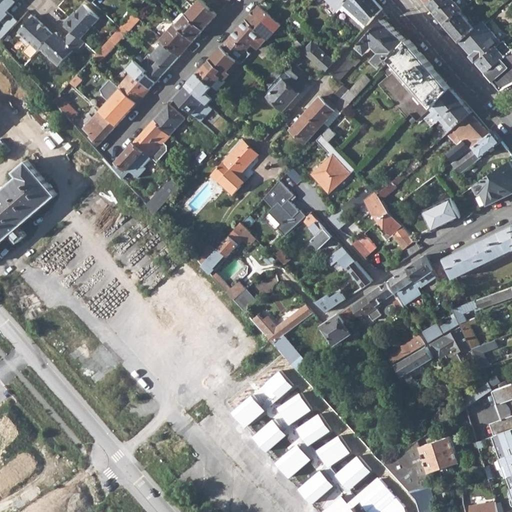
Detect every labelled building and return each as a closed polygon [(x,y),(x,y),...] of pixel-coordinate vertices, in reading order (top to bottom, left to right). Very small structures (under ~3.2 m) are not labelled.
[(0,39),(17,21),(11,16),(6,11),(16,0),(15,0),(0,0),(0,21),(3,25),(0,28),(0,39)] [(201,0),(189,14),(205,28),(218,14),(202,0),(201,0)] [(325,0),(337,12),(341,7),(347,0),(325,0)] [(347,0),(341,7),(366,28),(380,12),(383,8),(376,0),(347,0)] [(463,9),(455,0),(431,0),(428,3),(446,23),(461,10),(463,9)] [(70,31),(79,39),(98,18),(82,4),(69,19),(68,17),(62,24),(70,31)] [(271,27),(277,21),(259,5),(246,19),(261,33),(266,37),(268,40),(276,31),(271,27)] [(183,20),(179,24),(195,39),(205,28),(189,14),(185,10),(180,16),(183,20)] [(446,23),(461,40),(476,27),(461,10),(446,23)] [(293,15),(303,24),(304,22),(304,18),(296,11),(293,15)] [(122,25),(128,30),(135,23),(140,17),(134,12),(122,25)] [(17,31),(38,50),(39,48),(53,34),(32,15),(17,31)] [(246,19),(223,45),(238,59),(241,62),(242,63),(251,53),(247,49),(252,43),(257,47),(266,37),(261,33),(246,19)] [(377,58),(384,65),(407,40),(384,19),(361,44),(369,51),(376,44),(379,44),(379,46),(381,48),(384,48),(383,52),(377,58)] [(461,40),(479,61),(501,41),(483,21),(476,27),(461,40)] [(162,37),(181,55),(195,39),(179,24),(176,22),(162,37)] [(111,38),(116,43),(125,34),(132,40),(135,36),(128,30),(122,25),(111,38)] [(53,34),(39,48),(59,66),(73,50),(75,52),(83,43),(79,39),(70,31),(64,38),(60,37),(54,32),(53,34)] [(157,59),(168,69),(181,55),(162,37),(159,40),(161,42),(152,52),(151,53),(157,59)] [(303,50),(326,71),(330,68),(336,61),(320,47),(323,44),(315,37),(303,50)] [(94,56),(100,61),(116,43),(111,38),(96,55),(94,56)] [(411,114),(418,121),(429,111),(435,105),(452,88),(409,38),(407,40),(384,65),(381,69),(388,77),(379,84),(408,118),(411,114)] [(509,52),(505,48),(502,51),(499,48),(503,44),(501,41),(479,61),(487,71),(509,52)] [(223,45),(199,71),(215,85),(216,87),(219,89),(227,81),(225,79),(241,62),(238,59),(223,45)] [(487,71),(502,87),(511,82),(511,49),(509,52),(487,71)] [(151,53),(144,62),(149,67),(157,59),(151,53)] [(334,74),(340,79),(354,64),(355,66),(361,60),(353,53),(334,74)] [(168,69),(157,59),(149,67),(144,62),(137,56),(134,59),(157,81),(168,69)] [(293,61),(299,66),(302,62),(297,57),(293,61)] [(157,81),(134,59),(127,67),(132,72),(119,85),(122,88),(129,94),(138,102),(157,81)] [(266,84),(270,87),(280,75),(284,71),(286,69),(293,61),(290,60),(289,61),(287,60),(266,84)] [(285,110),(300,93),(299,92),(305,86),(297,79),(304,71),(299,66),(293,61),(286,69),(294,77),(288,83),(286,81),(284,79),(280,75),(270,87),(266,92),(270,95),(269,96),(285,110)] [(207,93),(215,85),(199,71),(191,80),(195,84),(192,87),(193,89),(209,104),(213,99),(207,93)] [(280,75),(284,79),(286,81),(290,77),(284,71),(280,75)] [(351,89),(358,95),(372,80),(365,74),(351,89)] [(96,104),(102,109),(122,88),(119,85),(116,82),(96,104)] [(185,87),(176,97),(187,108),(193,113),(202,104),(209,111),(201,120),(209,128),(221,115),(209,104),(193,89),(189,85),(187,88),(185,87)] [(307,112),(322,126),(338,108),(343,111),(357,96),(345,85),(337,93),(342,98),(336,105),(332,101),(329,104),(321,96),(307,112)] [(129,94),(122,88),(102,109),(107,114),(118,124),(138,102),(129,94)] [(435,105),(429,111),(438,121),(446,114),(462,100),(452,88),(435,105)] [(58,104),(79,127),(84,121),(85,119),(65,97),(58,104)] [(462,100),(446,114),(456,125),(470,113),(472,112),(462,100)] [(98,113),(102,109),(96,104),(94,102),(91,106),(98,113)] [(156,119),(171,133),(185,117),(170,104),(156,119)] [(292,128),(307,142),(322,126),(307,112),(292,128)] [(469,144),(448,159),(451,163),(452,162),(490,133),(470,113),(456,125),(454,127),(463,137),(469,144)] [(118,124),(107,114),(102,120),(98,116),(86,130),(101,143),(118,124)] [(414,124),(418,121),(411,114),(408,118),(414,124)] [(454,127),(456,125),(446,114),(438,121),(438,122),(447,133),(454,127)] [(171,133),(156,119),(135,142),(151,155),(152,157),(157,161),(168,148),(168,143),(165,140),(171,133)] [(70,123),(60,131),(70,144),(80,136),(70,123)] [(321,135),(328,142),(333,137),(336,133),(329,127),(321,135)] [(452,162),(460,172),(502,141),(494,130),(490,133),(452,162)] [(316,140),(330,156),(336,151),(328,142),(321,135),(316,140)] [(211,175),(234,195),(246,183),(239,176),(258,154),(243,140),(211,175)] [(114,166),(122,175),(135,161),(137,163),(139,161),(145,165),(152,157),(151,155),(135,142),(114,166)] [(199,158),(203,162),(208,155),(203,150),(197,156),(199,158)] [(329,195),(354,170),(336,151),(330,156),(309,173),(329,195)] [(203,162),(199,158),(184,173),(188,177),(203,162)] [(57,193),(28,159),(15,170),(20,175),(0,191),(0,243),(11,233),(18,241),(27,234),(19,226),(57,193)] [(479,195),(485,207),(511,193),(511,162),(510,159),(470,188),(475,196),(479,195)] [(291,179),(296,185),(304,177),(294,165),(286,173),(291,179)] [(377,194),(382,199),(397,186),(396,185),(405,177),(402,173),(383,189),(377,194)] [(148,203),(157,213),(182,184),(179,181),(173,175),(148,203)] [(294,196),(279,181),(263,199),(271,208),(268,212),(280,224),(277,227),(286,236),(306,217),(289,200),(294,196)] [(369,184),(356,195),(361,202),(364,201),(376,222),(391,211),(382,199),(377,194),(374,190),(369,184)] [(380,185),(374,190),(377,194),(383,189),(380,185)] [(356,195),(342,206),(348,213),(361,202),(356,195)] [(421,215),(431,231),(461,217),(452,197),(421,215)] [(352,218),(348,213),(342,206),(330,217),(340,228),(352,218)] [(309,241),(317,250),(334,236),(312,211),(306,217),(302,221),(314,236),(309,241)] [(391,211),(376,222),(387,238),(392,236),(405,249),(416,240),(391,211)] [(249,215),(243,222),(248,228),(255,222),(249,215)] [(209,260),(217,268),(251,231),(248,228),(243,222),(209,260)] [(511,225),(439,260),(449,280),(511,251),(511,225)] [(377,247),(365,232),(353,243),(365,257),(377,247)] [(423,248),(416,240),(405,249),(410,256),(423,248)] [(348,253),(342,247),(325,260),(331,266),(348,253)] [(291,259),(282,249),(277,255),(286,264),(291,259)] [(335,263),(362,289),(373,281),(349,253),(335,263)] [(416,278),(418,280),(434,270),(427,255),(409,267),(416,278)] [(388,281),(404,306),(422,294),(418,288),(419,285),(418,280),(416,278),(409,267),(388,281)] [(437,276),(434,270),(418,280),(419,285),(421,288),(437,276)] [(230,285),(218,273),(214,276),(226,289),(230,285)] [(229,292),(236,300),(248,289),(241,281),(229,292)] [(388,281),(352,305),(359,314),(367,315),(373,322),(382,316),(376,307),(395,293),(388,281)] [(456,314),(461,323),(468,321),(464,313),(479,308),(486,307),(511,296),(511,286),(454,309),(456,314)] [(236,300),(247,311),(259,300),(248,289),(236,300)] [(314,303),(323,314),(346,299),(339,291),(329,297),(326,295),(314,303)] [(403,306),(398,298),(393,300),(394,302),(399,309),(403,306)] [(344,323),(359,314),(352,305),(325,324),(318,328),(331,348),(351,334),(344,323)] [(254,320),(275,342),(286,334),(315,314),(309,306),(279,325),(270,315),(265,319),(261,314),(254,320)] [(438,323),(444,334),(461,323),(456,314),(438,323)] [(471,343),(473,347),(481,344),(471,324),(484,319),(483,315),(468,321),(461,323),(462,326),(468,337),(470,341),(471,343)] [(422,332),(429,342),(444,334),(438,323),(422,332)] [(432,344),(438,354),(448,348),(450,351),(446,353),(455,367),(465,361),(459,350),(471,343),(470,341),(468,337),(462,326),(432,344)] [(307,359),(286,334),(275,342),(282,350),(298,367),(307,359)] [(401,345),(407,355),(426,344),(420,334),(401,345)] [(473,347),(483,368),(486,367),(491,365),(481,344),(473,347)] [(390,366),(398,380),(434,357),(427,347),(390,366)] [(448,348),(438,354),(440,357),(446,353),(450,351),(448,348)] [(434,362),(439,371),(444,368),(438,358),(434,362)] [(493,387),(494,388),(496,387),(486,367),(483,368),(485,371),(491,384),(493,387)] [(274,403),(297,386),(283,370),(263,387),(274,403)] [(492,389),(490,390),(496,404),(511,398),(511,381),(496,387),(494,388),(493,389),(492,389)] [(486,387),(476,392),(479,397),(490,390),(492,389),(493,389),(494,388),(493,387),(491,384),(486,387)] [(289,425),(313,409),(302,392),(276,409),(289,425)] [(467,405),(479,397),(476,392),(473,393),(463,399),(467,405)] [(247,427),(268,410),(255,395),(234,412),(247,427)] [(460,410),(465,426),(472,424),(466,406),(460,410)] [(308,447),(333,431),(321,412),(295,429),(308,447)] [(511,511),(511,413),(490,422),(511,484),(511,510),(507,511),(511,511)] [(236,465),(249,452),(214,414),(200,427),(236,465)] [(274,419),(254,437),(268,452),(288,434),(274,419)] [(352,452),(340,434),(315,451),(328,468),(352,452)] [(420,445),(428,471),(459,462),(451,436),(420,445)] [(385,463),(416,498),(419,511),(437,511),(430,485),(428,471),(420,445),(418,440),(385,463)] [(313,459),(300,444),(277,463),(290,478),(313,459)] [(335,475),(348,491),(372,471),(358,455),(335,475)] [(300,489),(313,505),(336,485),(323,470),(300,489)] [(198,481),(202,487),(213,478),(209,472),(198,481)] [(408,511),(406,505),(379,477),(349,503),(342,496),(322,511),(408,511)] [(224,511),(236,511),(242,508),(216,480),(205,491),(224,511)] [(470,511),(498,511),(495,501),(469,505),(470,511)]
